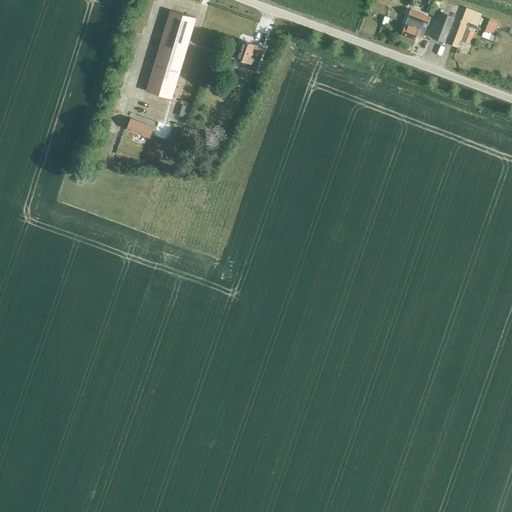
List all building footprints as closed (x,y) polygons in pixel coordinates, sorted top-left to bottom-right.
[(196,18),(192,17),(170,11),(146,91),(172,99),(196,18)] [(422,39),(430,18),(409,11),(406,18),(407,18),(404,25),(400,35),(415,41),(416,37),(422,39)] [(441,12),(431,38),(444,43),(454,17),(441,12)] [(465,29),(461,41),(469,44),(474,33),(465,29)] [(242,40),(235,59),(249,64),(247,69),(255,72),(264,49),(255,45),(242,40)] [(131,119),(126,130),(149,139),(154,128),(131,119)]
